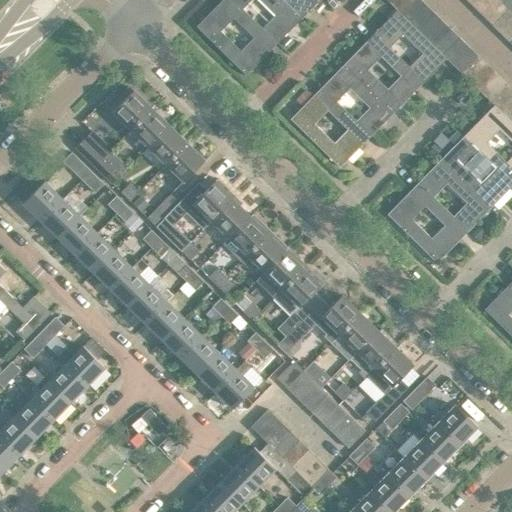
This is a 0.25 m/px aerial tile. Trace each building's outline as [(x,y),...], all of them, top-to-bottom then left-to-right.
[(220,0),(219,2),(244,26),(251,18),(276,43),(298,19),(278,0),(220,0)] [(278,0),(298,19),(317,0),(278,0)] [(410,0),(388,0),(388,1),(399,12),(410,0)] [(420,0),(410,0),(399,12),(408,20),(424,3),(420,0)] [(482,0),(466,0),(474,8),(482,0)] [(482,0),(474,8),(483,16),(498,0),(482,0)] [(498,0),(483,16),(491,25),(508,8),(502,2),(499,0),(498,0)] [(511,11),(511,10),(511,0),(504,0),(502,2),(508,8),(511,11)] [(251,18),(244,26),(219,2),(196,26),(245,74),(276,43),(251,18)] [(424,3),(408,20),(416,29),(433,12),(424,3)] [(511,20),(511,11),(508,8),(491,25),(500,33),(511,20)] [(446,58),(396,10),(366,40),(391,64),(399,56),(423,81),(446,58)] [(433,12),(416,29),(425,37),(441,20),(433,12)] [(441,20),(425,37),(434,45),(450,29),(441,20)] [(511,20),(500,33),(509,42),(511,38),(511,20)] [(450,29),(434,45),(442,54),(459,37),(450,29)] [(287,36),(281,42),(287,48),(293,42),(287,36)] [(459,37),(442,54),(451,62),(467,46),(459,37)] [(423,81),(399,56),(391,64),(366,40),(343,64),(392,112),(423,81)] [(451,62),(459,71),(476,54),(467,46),(451,62)] [(476,54),(459,71),(468,79),(485,63),(476,54)] [(485,63),(468,79),(477,88),(493,71),(485,63)] [(392,112),(343,64),(313,94),(338,119),(345,111),(370,135),(392,112)] [(486,97),(502,80),(493,71),(477,88),(486,97)] [(511,97),(511,89),(502,80),(486,97),(500,110),(511,97)] [(133,90),(132,91),(128,86),(117,97),(122,101),(112,112),(130,129),(151,107),(133,90)] [(290,119),(339,167),(370,135),(345,111),(338,119),(313,94),(290,119)] [(511,115),(511,97),(500,110),(509,119),(511,115)] [(463,135),(488,160),(496,152),(511,167),(511,122),(493,105),(463,135)] [(168,125),(151,107),(130,129),(147,146),(168,125)] [(147,146),(165,164),(186,142),(168,125),(147,146)] [(102,157),(111,149),(92,130),(83,139),(102,157)] [(511,167),(496,152),(488,160),(463,135),(440,159),(489,207),(511,184),(511,167)] [(94,166),(102,157),(83,139),(75,147),(94,166)] [(204,160),(186,142),(165,164),(183,181),(204,160)] [(80,179),(89,170),(71,152),(62,161),(80,179)] [(111,183),(120,175),(102,157),(94,166),(111,183)] [(435,214),(442,206),(467,230),(489,207),(440,159),(410,190),(435,214)] [(94,192),(103,183),(89,170),(80,179),(94,192)] [(211,220),(210,220),(231,198),(225,192),(228,189),(217,178),(214,181),(205,189),(198,182),(180,199),(163,217),(172,226),(186,212),(202,229),(211,220)] [(40,220),(61,198),(44,181),(22,203),(40,220)] [(129,200),(138,191),(129,182),(120,191),(129,200)] [(442,206),(435,214),(410,190),(387,214),(436,262),(467,230),(442,206)] [(155,226),(163,217),(180,199),(172,191),(146,217),(155,226)] [(115,213),(124,204),(115,195),(106,205),(115,213)] [(61,198),(40,220),(57,237),(79,215),(61,198)] [(228,237),(249,216),(231,198),(210,220),(211,220),(227,237),(228,237)] [(124,222),(133,213),(124,204),(115,213),(124,222)] [(245,254),(246,254),(267,233),(261,227),(263,224),(252,213),(249,216),(228,237),(227,237),(222,242),(240,260),(245,254)] [(75,254),(96,232),(79,215),(57,237),(75,254)] [(150,247),(159,238),(150,229),(141,239),(150,247)] [(92,271),(113,249),(96,232),(75,254),(92,271)] [(273,239),(267,233),(246,254),(245,254),(240,260),(247,267),(252,261),(263,272),(287,247),(276,236),(273,239)] [(167,264),(176,255),(159,238),(150,247),(167,264)] [(189,259),(198,250),(190,242),(180,251),(189,259)] [(287,247),(263,272),(281,289),(302,268),(296,261),(298,258),(287,247)] [(113,249),(92,271),(110,288),(131,266),(113,249)] [(184,281),(193,272),(176,255),(167,264),(184,281)] [(131,266),(110,288),(127,305),(148,284),(138,273),(146,265),(139,258),(131,266)] [(0,299),(23,322),(41,304),(33,296),(22,307),(0,285),(0,274),(5,269),(0,264),(0,299)] [(216,285),(225,276),(216,268),(207,277),(216,285)] [(311,271),(308,274),(302,268),(281,289),(298,306),(293,310),(302,319),(320,302),(311,293),(322,282),(311,271)] [(193,290),(202,281),(193,272),(184,281),(193,290)] [(224,294),(234,285),(225,276),(216,285),(224,294)] [(159,294),(148,284),(127,305),(145,322),(166,301),(172,295),(165,288),(159,294)] [(484,309),(511,336),(511,289),(507,285),(484,309)] [(284,336),(276,345),(285,353),(315,323),(325,333),(323,336),(330,342),(359,312),(341,295),(327,309),(320,302),(302,319),(285,337),(284,336)] [(220,298),(211,307),(220,315),(228,306),(220,298)] [(145,322),(162,339),(183,318),(166,301),(145,322)] [(251,320),(260,311),(251,302),(242,311),(251,320)] [(23,340),(50,312),(41,304),(23,322),(14,331),(23,340)] [(228,324),(237,315),(228,306),(220,315),(228,324)] [(350,358),(377,330),(359,312),(330,342),(347,360),(349,358),(350,358)] [(45,344),(63,325),(54,316),(36,335),(45,344)] [(179,357),(201,335),(183,318),(162,339),(179,357)] [(364,379),(366,376),(367,376),(395,347),(388,341),(391,338),(381,328),(378,331),(377,330),(350,358),(361,368),(357,372),(364,379)] [(255,350),(263,341),(254,332),(246,341),(255,350)] [(32,357),(45,344),(36,335),(23,349),(32,357)] [(197,374),(218,352),(201,335),(179,357),(197,374)] [(56,337),(48,346),(56,355),(64,347),(65,346),(56,337)] [(263,358),(272,349),(263,341),(255,350),(263,358)] [(82,345),(73,355),(64,347),(56,355),(65,363),(87,384),(104,367),(82,345)] [(413,365),(395,347),(367,376),(366,376),(372,382),(365,389),(376,400),(366,411),(374,419),(407,387),(399,379),(413,365)] [(214,391),(236,369),(218,352),(197,374),(214,391)] [(11,379),(20,370),(11,361),(2,370),(11,379)] [(276,378),(285,386),(302,370),(293,361),(288,365),(276,378)] [(311,379),(316,375),(320,370),(311,361),(302,370),(311,378),(311,379)] [(87,384),(65,363),(48,380),(70,402),(87,384)] [(214,391),(232,408),(253,386),(236,369),(214,391)] [(0,384),(3,387),(11,379),(2,370),(0,371),(0,384)] [(294,395),(311,378),(302,370),(285,386),(294,395)] [(411,409),(435,385),(426,376),(402,401),(411,409)] [(294,395),(302,404),(319,387),(311,379),(311,378),(294,395)] [(70,402),(48,380),(38,390),(30,382),(22,389),(53,419),(70,402)] [(341,401),(350,391),(342,383),(333,392),(341,401)] [(14,415),(35,437),(53,419),(22,389),(22,390),(18,387),(13,392),(16,395),(14,397),(23,406),(14,415)] [(328,395),(319,387),(302,404),(311,412),(328,395)] [(337,404),(328,395),(311,412),(320,421),(337,404)] [(400,420),(408,412),(399,403),(391,412),(400,420)] [(346,412),(337,404),(320,421),(329,429),(346,412)] [(437,422),(459,444),(476,426),(454,405),(437,422)] [(250,425),(250,426),(258,433),(274,416),(267,408),(250,425)] [(355,421),(346,412),(329,429),(338,438),(355,421)] [(365,423),(371,417),(365,412),(360,417),(365,423)] [(391,429),(400,420),(391,412),(382,421),(391,429)] [(35,437),(14,415),(0,429),(0,436),(18,454),(35,437)] [(282,423),(274,416),(258,433),(265,441),(282,423)] [(355,421),(338,438),(347,447),(364,430),(355,421)] [(441,461),(459,444),(437,422),(420,440),(441,461)] [(290,431),(282,423),(265,441),(273,448),(290,431)] [(299,440),(290,431),(273,448),(282,457),(299,440)] [(0,470),(1,472),(18,454),(0,436),(0,470)] [(365,455),(374,447),(365,438),(357,447),(365,455)] [(307,448),(299,440),(282,457),(290,465),(307,448)] [(403,457),(424,479),(441,461),(420,440),(403,457)] [(236,464),(258,485),(275,468),(253,446),(236,464)] [(356,464),(365,455),(357,447),(348,455),(356,464)] [(290,466),(295,470),(300,475),(317,458),(307,448),(290,465),(290,466)] [(407,496),(424,479),(403,457),(385,475),(407,496)] [(327,468),(317,458),(300,475),(310,485),(318,477),(327,468)] [(236,464),(219,481),(240,503),(258,485),(236,464)] [(327,486),(335,477),(327,468),(318,477),(327,486)] [(303,496),(312,488),(309,486),(310,485),(300,475),(295,470),(286,479),(303,496)] [(388,511),(391,511),(407,496),(385,475),(368,492),(388,511)] [(318,494),(327,486),(318,477),(310,485),(309,486),(312,488),(318,494)] [(219,481),(202,499),(215,511),(231,511),(240,503),(219,481)] [(388,511),(368,492),(351,510),(353,511),(388,511)] [(285,511),(288,511),(295,505),(284,494),(276,503),(285,511)] [(318,511),(303,497),(295,505),(301,511),(318,511)] [(188,511),(215,511),(202,499),(188,511)] [(266,511),(285,511),(276,503),(267,511),(266,511)]
